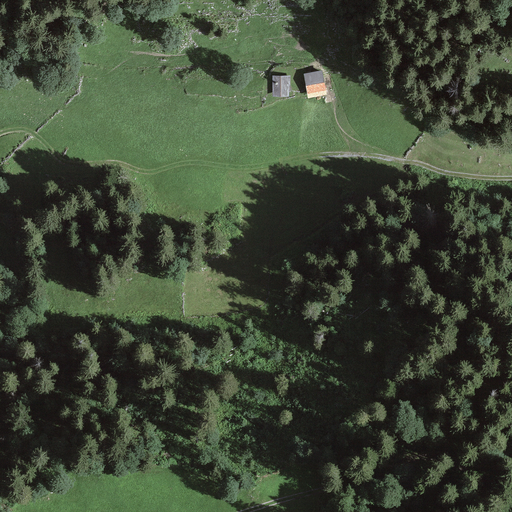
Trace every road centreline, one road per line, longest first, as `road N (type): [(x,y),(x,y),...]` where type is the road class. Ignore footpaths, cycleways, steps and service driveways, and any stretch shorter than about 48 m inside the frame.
road 1 (track): [(511,175),(342,149),(145,167),(114,157),(66,158),(35,129),(0,129)]
road 2 (track): [(511,490),(447,460),(425,459),(240,511)]
